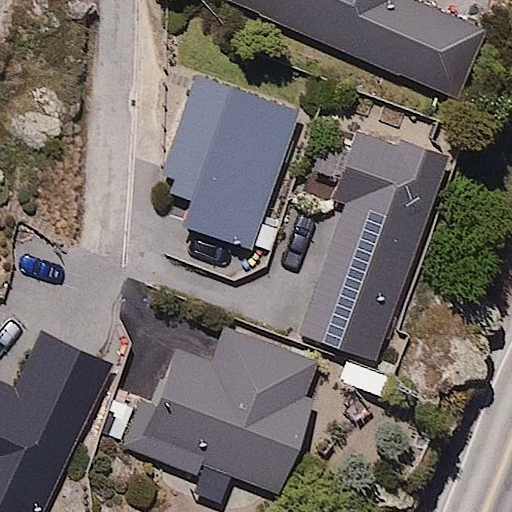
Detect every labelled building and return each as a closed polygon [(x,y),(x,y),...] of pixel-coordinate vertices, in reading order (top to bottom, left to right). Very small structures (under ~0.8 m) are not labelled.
[(219,0),(455,102),(483,39),(398,2),(398,0),(219,0)] [(189,197),(180,223),(249,248),(300,110),(200,72),(158,186),(189,197)] [(370,360),(441,154),(346,121),(324,188),(341,194),(293,334),(370,360)] [(292,395),(306,355),(218,325),(208,354),(164,339),(124,452),(195,477),(199,463),(273,489),(304,400),(292,395)] [(0,511),(39,511),(111,365),(48,335),(23,387),(0,376),(0,511)]
